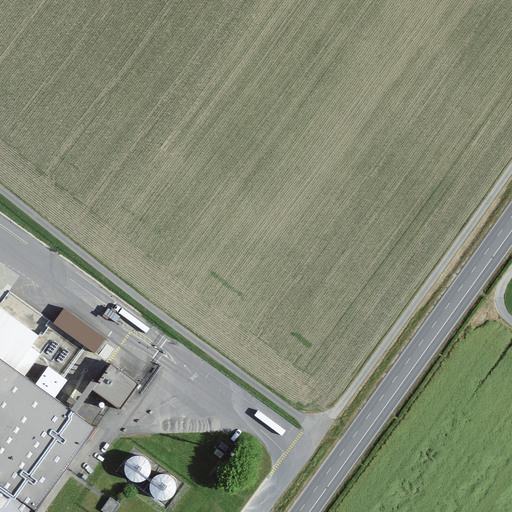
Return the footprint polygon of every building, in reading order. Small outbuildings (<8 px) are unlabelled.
[(54,321),(96,351),(107,335),(65,305),(54,321)] [(0,511),(35,511),(96,428),(0,358),(0,511)] [(55,395),(69,378),(50,363),(36,380),(55,395)] [(134,449),(123,471),(145,481),(156,460),(134,449)] [(171,499),(179,477),(157,469),(149,491),(171,499)] [(108,511),(112,511),(120,501),(110,494),(102,508),(108,511)]
